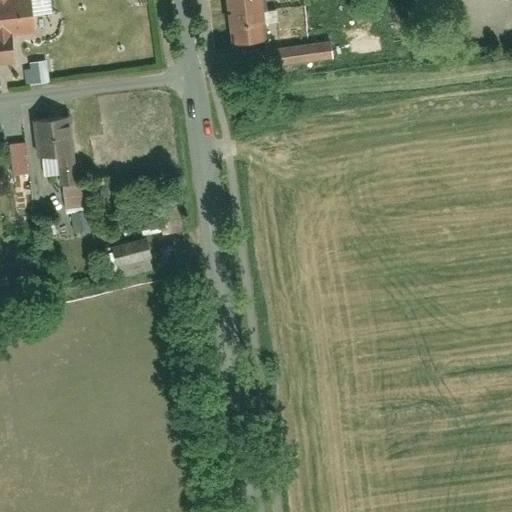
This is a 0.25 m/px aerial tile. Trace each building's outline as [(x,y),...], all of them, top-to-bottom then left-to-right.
[(0,0),(0,45),(7,45),(6,28),(26,25),(23,0),(0,0)] [(263,0),(229,0),(235,44),(269,40),(263,0)] [(266,51),(268,65),(332,56),(330,42),(266,51)] [(56,62),(33,62),(33,81),(56,81),(56,62)] [(76,168),(65,102),(30,108),(39,163),(58,160),(67,215),(91,212),(83,166),(76,168)] [(92,263),(177,248),(168,193),(140,198),(144,222),(87,232),(92,263)]
